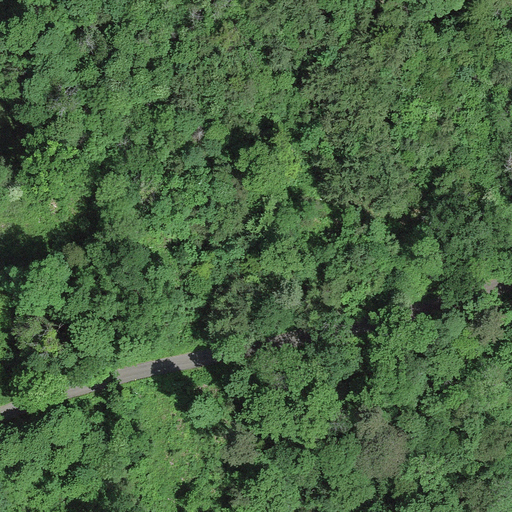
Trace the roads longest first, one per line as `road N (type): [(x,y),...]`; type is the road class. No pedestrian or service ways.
road 1 (unclassified): [(511,282),(0,409)]
road 2 (track): [(511,219),(398,188),(54,133)]
